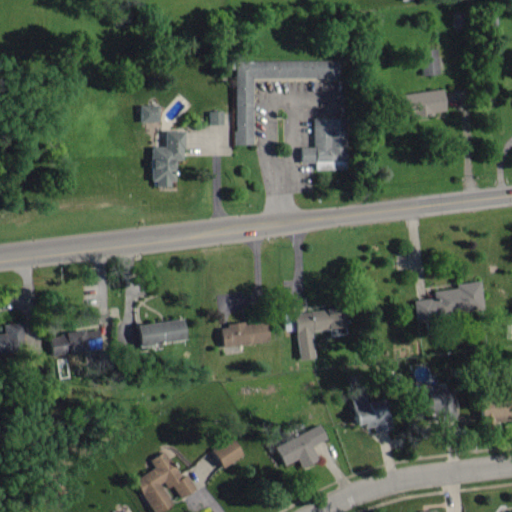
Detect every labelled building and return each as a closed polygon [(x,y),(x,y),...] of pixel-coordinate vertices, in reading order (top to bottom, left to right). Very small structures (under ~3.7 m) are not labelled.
[(418,50),(419,75),(436,74),(435,49),(418,50)] [(232,145),(250,144),(250,78),(334,77),(333,59),(231,61),(232,145)] [(394,118),(442,113),(440,90),(392,95),(394,118)] [(135,105),(136,122),(156,121),(155,104),(135,105)] [(220,111),(206,111),(206,125),(220,125),(220,111)] [(310,147),(297,147),(297,162),(311,163),(311,169),(340,170),(341,133),(335,133),(335,118),(311,118),(310,147)] [(147,147),(147,186),(169,186),(169,159),(180,159),(179,131),(160,131),(160,147),(147,147)] [(410,301),(412,320),(481,313),(478,281),(452,284),(453,289),(429,291),(430,299),(410,301)] [(295,359),(311,358),(308,331),(341,327),(338,308),(290,313),(295,359)] [(182,340),(179,319),(130,325),(132,347),(182,340)] [(22,341),(20,322),(0,325),(3,344),(22,341)] [(216,325),(217,346),(266,343),(265,322),(242,324),(216,325)] [(48,358),(101,350),(98,328),(45,336),(48,358)] [(425,362),(409,365),(413,383),(428,380),(425,362)] [(444,409),(445,389),(421,388),(421,406),(416,406),(416,413),(426,414),(426,421),(452,421),(452,409),(444,409)] [(387,429),(382,398),(365,401),(364,392),(346,395),(351,424),(359,423),(360,428),(370,427),(371,432),(387,429)] [(511,409),(511,394),(474,396),(474,421),(507,420),(506,410),(511,409)] [(324,439),(318,425),(272,446),(281,465),(294,459),(297,467),(315,459),(309,446),(324,439)] [(240,455),(229,437),(207,450),(217,468),(240,455)] [(131,480),(148,511),(153,511),(170,503),(161,488),(169,483),(177,498),(193,489),(185,473),(178,477),(163,450),(147,459),(152,469),(131,480)]
